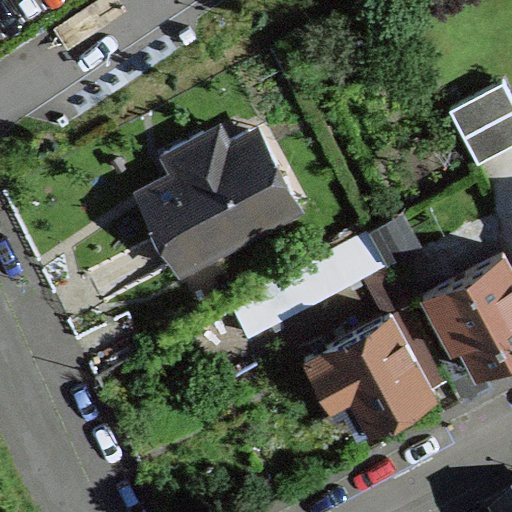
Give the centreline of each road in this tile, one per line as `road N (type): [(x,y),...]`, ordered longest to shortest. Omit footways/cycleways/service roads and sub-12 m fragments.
road 1 (residential): [(126,511),(86,482),(0,305)]
road 2 (residential): [(511,430),(356,511)]
